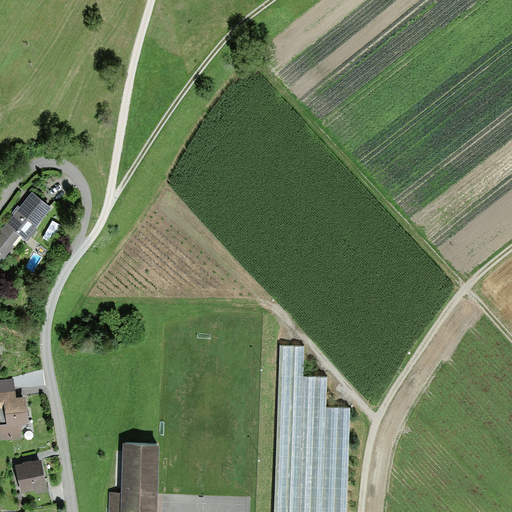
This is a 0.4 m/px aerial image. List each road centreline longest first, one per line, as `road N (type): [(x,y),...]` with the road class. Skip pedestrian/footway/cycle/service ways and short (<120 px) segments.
road 1 (residential): [(72,511),(44,334),(87,216),(86,196),(73,172),(53,160),(35,164),(0,206)]
road 2 (track): [(70,260),(219,46),(269,0)]
road 3 (track): [(361,511),(367,446),(384,402),(463,287),(511,242)]
road 4 (track): [(110,202),(130,56),(150,0)]
